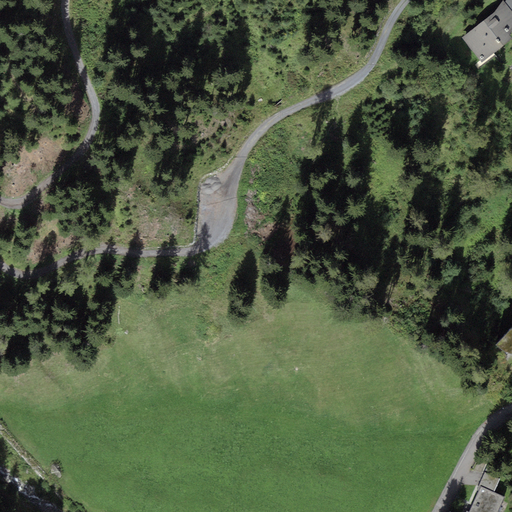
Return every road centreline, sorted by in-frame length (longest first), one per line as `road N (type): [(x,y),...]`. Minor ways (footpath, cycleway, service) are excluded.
road 1 (track): [(412,0),(358,81),(280,117),(252,143),(218,236),(197,252),(90,246),(19,280),(0,262)]
road 2 (track): [(0,195),(31,198),(88,142),(95,105),(68,0)]
road 3 (residential): [(511,411),(481,437),(440,511)]
